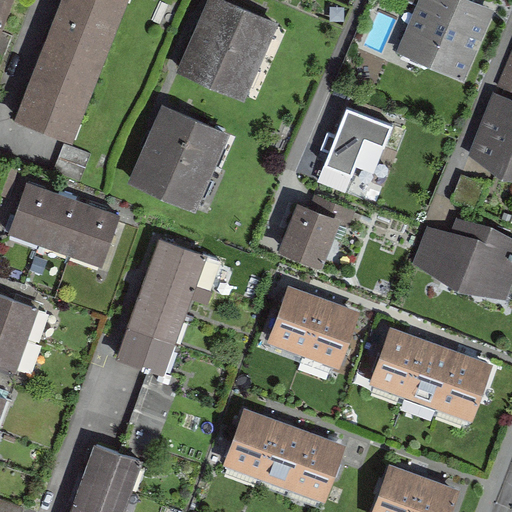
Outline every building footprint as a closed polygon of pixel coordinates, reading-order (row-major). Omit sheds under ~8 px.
[(0,0),(0,25),(10,0),(0,0)] [(108,62),(132,0),(62,0),(47,38),(108,62)] [(283,20),(231,0),(215,0),(186,74),(252,100),(283,20)] [(423,0),(401,56),(467,82),(497,7),(480,0),(423,0)] [(77,141),(108,62),(47,38),(16,117),(77,141)] [(511,89),(511,47),(498,86),(511,91),(511,89)] [(511,98),(495,92),(468,157),(511,175),(511,98)] [(231,130),(167,105),(136,185),(200,210),(231,130)] [(399,127),(354,110),(333,164),(328,162),(319,183),(350,195),(371,142),(390,149),(399,127)] [(57,183),(26,172),(8,221),(39,232),(57,183)] [(87,198),(57,183),(39,232),(70,247),(87,198)] [(118,209),(87,198),(70,247),(101,258),(118,209)] [(347,220),(305,203),(285,254),(327,270),(347,220)] [(431,219),(414,260),(461,286),(511,299),(511,295),(511,236),(491,223),(459,216),(453,229),(431,219)] [(209,256),(163,240),(122,358),(168,374),(209,256)] [(366,314),(294,288),(274,343),(347,369),(366,314)] [(0,290),(0,363),(21,371),(43,305),(0,290)] [(500,368),(394,330),(374,385),(480,423),(500,368)] [(122,445),(153,456),(175,396),(144,385),(122,445)] [(0,429),(11,397),(0,393),(0,429)] [(354,449),(248,411),(228,467),(334,505),(354,449)] [(126,511),(144,461),(94,444),(70,511),(126,511)] [(460,511),(467,493),(392,466),(375,511),(460,511)]
